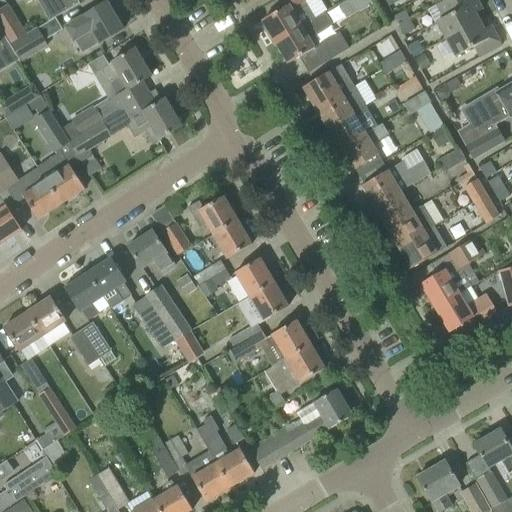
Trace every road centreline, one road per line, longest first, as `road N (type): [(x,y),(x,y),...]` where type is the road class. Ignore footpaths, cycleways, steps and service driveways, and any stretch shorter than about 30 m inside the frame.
road 1 (unclassified): [(411,432),(230,137)]
road 2 (residential): [(0,285),(230,137)]
road 3 (unclassified): [(230,137),(157,0)]
